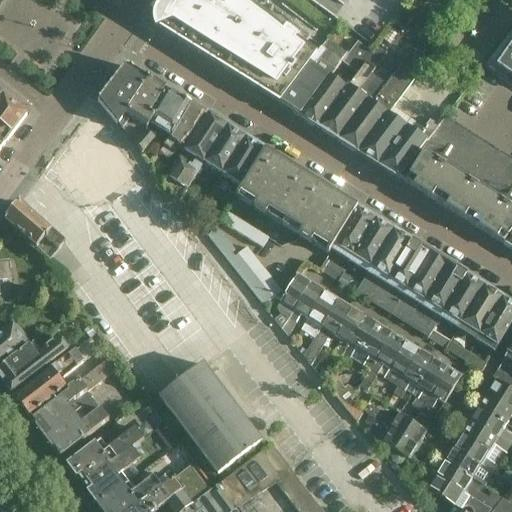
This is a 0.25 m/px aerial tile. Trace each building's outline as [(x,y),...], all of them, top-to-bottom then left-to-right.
[(159,31),(222,70),(279,106),(280,106),(279,106),(279,107),(317,57),(316,56),(296,41),(299,37),(289,29),(286,33),(241,0),(161,0),(151,14),(153,15),(153,14),(155,16),(154,18),(154,20),(154,23),(154,26),(154,28),(155,30),(155,31),(160,30),(159,31)] [(307,0),(341,25),(359,0),(307,0)] [(371,48),(407,0),(359,0),(341,25),(371,48)] [(403,32),(413,18),(405,12),(394,25),(403,32)] [(470,47),(459,31),(446,39),(457,56),(470,47)] [(279,107),(299,119),(326,82),(328,79),(341,63),(347,56),(327,42),(316,56),(317,57),(279,107)] [(358,75),(373,54),(358,43),(348,56),(347,56),(341,63),(358,75)] [(477,76),(489,60),(471,46),(459,62),(477,76)] [(511,46),(498,67),(511,77),(511,46)] [(317,129),(341,144),(385,84),(372,75),(387,55),(378,48),(374,55),(373,54),(358,75),(346,90),(317,129)] [(341,144),(358,155),(387,116),(389,117),(428,62),(412,50),(386,86),(385,84),(341,144)] [(122,72),(98,102),(122,132),(134,118),(133,117),(138,108),(134,106),(149,81),(131,70),(122,72)] [(299,119),(317,129),(346,90),(328,79),(326,82),(299,119)] [(151,116),(166,91),(149,81),(134,106),(138,108),(133,117),(134,118),(122,132),(134,147),(150,127),(149,127),(155,119),(151,116)] [(192,107),(166,91),(151,116),(155,119),(149,127),(150,127),(134,147),(141,155),(159,132),(170,139),(173,137),(192,107)] [(14,107),(2,98),(0,101),(0,143),(4,147),(24,121),(24,119),(24,117),(24,115),(24,114),(14,106),(14,107)] [(158,152),(167,161),(190,138),(191,136),(205,116),(206,115),(192,107),(173,137),(170,139),(158,152)] [(178,204),(204,165),(228,129),(209,117),(208,118),(205,116),(191,136),(194,138),(162,185),(178,204)] [(407,129),(394,121),(389,117),(387,116),(358,155),(378,168),(407,129)] [(503,247),(511,235),(511,161),(446,120),(439,129),(437,128),(399,179),(400,179),(399,181),(503,247)] [(378,168),(399,181),(400,179),(399,179),(437,128),(431,122),(420,138),(407,129),(378,168)] [(246,140),(228,129),(204,165),(222,177),(246,140)] [(264,152),(246,140),(222,177),(234,185),(229,193),(236,197),(256,165),(264,152)] [(256,166),(237,197),(239,199),(242,195),(257,204),(254,209),(266,217),(269,212),(302,233),(299,237),(312,245),(320,250),(327,254),(329,256),(334,248),(357,210),(355,209),(348,204),(340,199),(339,198),(264,152),(256,165),(256,166)] [(163,168),(155,159),(149,164),(151,166),(149,168),(156,175),(163,168)] [(192,221),(198,212),(191,204),(185,211),(192,221)] [(55,256),(65,245),(19,205),(5,224),(7,225),(6,226),(49,263),(55,256)] [(334,248),(353,259),(376,222),(357,210),(334,248)] [(263,250),(269,240),(245,225),(226,213),(220,223),(263,250)] [(203,222),(197,227),(207,239),(213,229),(203,222)] [(353,259),(371,271),(394,233),(376,222),(353,259)] [(255,259),(247,249),(236,258),(232,254),(235,252),(215,229),(209,239),(264,307),(282,293),(255,259)] [(394,233),(371,271),(362,284),(360,288),(356,295),(374,306),(412,244),(394,233)] [(511,235),(503,247),(511,252),(511,235)] [(430,256),(412,244),(374,306),(392,317),(430,256)] [(448,266),(430,256),(392,317),(409,328),(448,266)] [(338,283),(342,277),(345,272),(327,261),(320,272),(338,283)] [(0,299),(1,300),(0,294),(0,283),(11,282),(9,264),(0,264),(0,299)] [(428,339),(432,333),(443,316),(466,278),(448,266),(409,328),(428,339)] [(311,286),(297,277),(280,305),(278,308),(278,313),(281,317),(275,321),(283,331),(311,286)] [(356,295),(360,288),(342,277),(338,283),(356,295)] [(443,316),(461,327),(484,289),(466,278),(443,316)] [(71,288),(67,284),(66,282),(61,287),(65,292),(71,288)] [(325,294),(311,286),(283,331),(289,338),(296,325),(301,318),(307,322),(325,294)] [(461,327),(479,338),(502,300),(484,289),(461,327)] [(338,303),(325,294),(307,322),(301,331),(311,337),(310,338),(315,341),(338,303)] [(479,338),(496,349),(497,350),(511,325),(511,306),(502,300),(479,338)] [(352,311),(338,303),(315,341),(305,357),(312,366),(321,351),(319,350),(328,335),(335,339),(352,311)] [(365,320),(352,311),(335,339),(341,342),(333,357),(341,361),(365,320)] [(379,328),(365,320),(341,361),(348,365),(351,359),(356,351),(362,356),(379,328)] [(0,328),(0,335),(1,337),(0,337),(0,372),(29,350),(30,350),(24,341),(28,338),(21,328),(16,332),(13,328),(8,322),(0,328)] [(96,337),(89,328),(80,335),(83,339),(70,349),(74,354),(96,337)] [(362,356),(363,356),(369,360),(365,368),(367,369),(365,372),(368,374),(363,383),(365,384),(393,337),(379,328),(362,356)] [(446,350),(447,348),(450,344),(432,333),(428,339),(446,350)] [(82,364),(104,348),(96,337),(74,354),(14,400),(30,421),(67,393),(57,380),(60,377),(63,380),(83,365),(82,364)] [(406,345),(393,337),(365,384),(371,387),(379,375),(385,378),(406,345)] [(0,372),(0,381),(11,397),(69,354),(59,343),(36,359),(29,350),(0,372)] [(447,348),(446,350),(464,362),(468,355),(450,344),(447,348)] [(406,345),(385,378),(384,380),(397,388),(398,389),(420,353),(406,345)] [(434,362),(420,353),(398,389),(397,388),(386,407),(392,411),(400,399),(401,400),(410,385),(417,389),(434,362)] [(468,355),(464,362),(472,367),(476,360),(468,355)] [(87,395),(121,369),(113,359),(79,384),(87,395)] [(447,370),(434,362),(417,389),(423,394),(414,409),(421,413),(447,370)] [(262,443),(204,368),(160,402),(218,477),(262,443)] [(322,370),(319,376),(326,384),(331,375),(322,370)] [(444,406),(452,394),(461,379),(447,370),(421,413),(420,414),(427,419),(433,409),(437,402),(444,406)] [(511,382),(497,373),(496,376),(493,380),(496,382),(511,391),(511,389),(511,382)] [(496,382),(488,397),(511,412),(511,392),(511,391),(496,382)] [(79,384),(67,393),(30,421),(36,429),(36,428),(45,441),(75,418),(68,409),(87,395),(79,384)] [(342,388),(333,395),(348,413),(354,402),(342,388)] [(109,424),(87,395),(68,409),(75,418),(45,441),(54,452),(53,452),(60,461),(109,424)] [(511,412),(488,397),(479,411),(506,427),(510,420),(511,421),(511,412)] [(407,421),(400,416),(396,423),(384,415),(388,409),(375,401),(371,408),(367,415),(371,418),(419,447),(427,433),(421,429),(407,421)] [(357,424),(363,414),(354,402),(348,413),(357,424)] [(479,411),(471,424),(511,448),(511,446),(511,439),(502,433),(506,427),(479,411)] [(410,461),(419,447),(371,418),(366,425),(369,427),(366,432),(374,438),(374,439),(395,452),(392,458),(393,464),(397,466),(403,465),(406,459),(410,461)] [(471,424),(463,438),(490,454),(493,447),(506,455),(511,448),(471,424)] [(131,451),(144,442),(135,431),(107,452),(100,443),(66,468),(81,489),(131,451)] [(454,451),(493,475),(494,476),(499,467),(486,460),(490,454),(463,438),(454,451)] [(185,511),(234,511),(252,501),(258,497),(276,486),(291,505),(296,511),(322,511),(291,472),(271,447),(267,450),(233,476),(213,491),(192,507),(185,511)] [(131,451),(81,489),(96,509),(128,486),(127,484),(138,476),(132,468),(140,462),(131,451)] [(454,451),(446,465),(473,482),(477,475),(489,482),(493,475),(454,451)] [(418,474),(405,465),(398,475),(405,484),(409,478),(414,481),(418,474)] [(446,465),(438,478),(492,511),(502,500),(492,494),(489,499),(481,494),(484,489),(473,482),(446,465)] [(173,482),(134,511),(157,511),(166,505),(171,511),(185,511),(192,507),(209,494),(190,469),(173,482)] [(511,487),(511,473),(506,473),(502,478),(511,487)] [(438,478),(429,492),(456,509),(461,511),(462,511),(463,511),(464,510),(465,509),(468,509),(470,509),(472,510),(473,511),(472,511),(491,511),(492,511),(438,478)] [(96,509),(98,511),(134,511),(173,482),(161,491),(153,480),(134,494),(128,486),(96,509)] [(493,511),(511,511),(511,507),(503,500),(493,511)]
